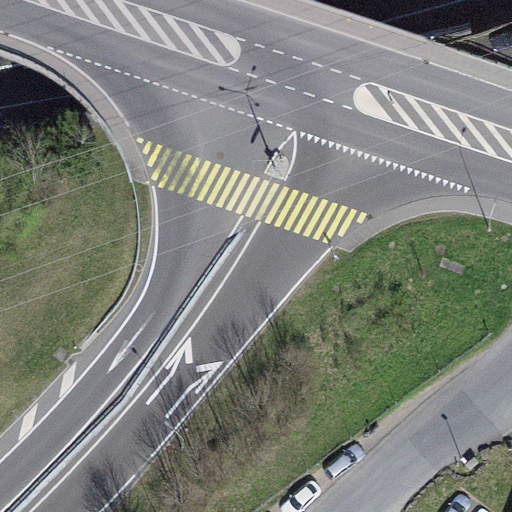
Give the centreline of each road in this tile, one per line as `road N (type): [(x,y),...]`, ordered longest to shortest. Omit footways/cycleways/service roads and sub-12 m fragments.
road 1 (motorway): [(67,511),(229,319),(366,98)]
road 2 (motorway): [(266,63),(166,291),(96,386),(0,485)]
road 3 (unclassified): [(511,380),(353,511)]
road 4 (primary): [(78,0),(266,63)]
road 5 (motorway): [(0,33),(166,0)]
road 6 (primary): [(366,98),(511,147)]
